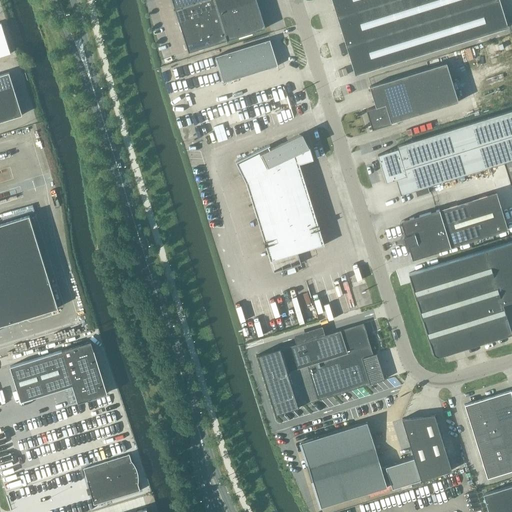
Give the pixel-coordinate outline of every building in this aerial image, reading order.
[(172,0),(175,9),(174,9),(174,10),(175,9),(189,52),(227,40),(227,42),(228,41),(228,40),(266,28),(257,0),(172,0)] [(332,0),(356,74),(508,27),(500,0),(332,0)] [(0,23),(0,56),(11,54),(1,23),(0,23)] [(270,40),(216,57),(217,58),(224,82),(231,80),(278,65),(270,40)] [(447,63),(370,87),(376,107),(367,110),(373,129),(392,123),(392,122),(459,102),(447,63)] [(348,75),(346,68),(339,70),(341,77),(348,75)] [(0,75),(0,122),(23,115),(9,72),(0,75)] [(511,110),(397,146),(398,149),(378,155),(387,183),(407,176),(412,191),(511,160),(511,110)] [(271,262),(272,261),(324,244),(324,245),(325,245),(300,163),(313,159),(309,145),(306,146),(300,135),(270,150),(269,146),(270,146),(270,145),(236,162),(247,184),(271,262)] [(497,192),(440,210),(440,209),(401,221),(405,234),(404,237),(406,238),(408,243),(406,245),(409,247),(413,260),(452,248),(452,247),(509,230),(497,192)] [(0,326),(58,308),(30,215),(0,224),(0,326)] [(511,241),(409,273),(434,354),(439,356),(511,333),(511,331),(503,304),(511,301),(511,241)] [(280,348),(257,355),(275,414),(299,407),(299,406),(385,379),(385,378),(381,379),(374,355),(377,354),(377,353),(373,354),(364,323),(341,330),(325,335),(298,343),(281,349),(280,348)] [(72,385),(78,402),(77,402),(78,403),(90,399),(107,393),(94,350),(91,341),(62,350),(10,366),(21,401),(72,385)] [(511,470),(511,392),(511,390),(465,405),(488,478),(511,470)] [(414,458),(386,467),(381,466),(369,426),(358,424),(301,442),(321,507),(392,485),(393,489),(452,470),(435,415),(402,419),(414,458)] [(84,468),(95,505),(140,491),(130,454),(84,468)] [(511,511),(511,485),(484,494),(489,511),(511,511)]
